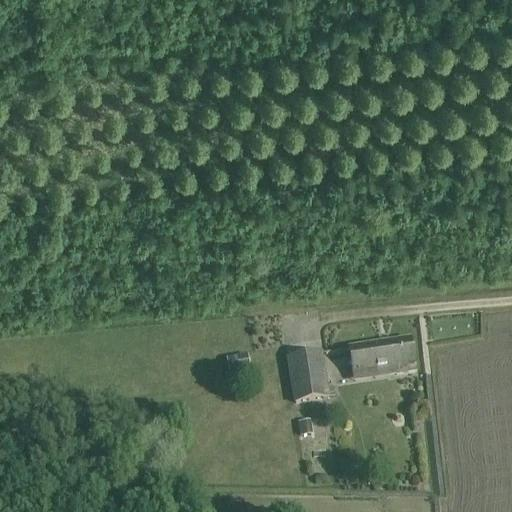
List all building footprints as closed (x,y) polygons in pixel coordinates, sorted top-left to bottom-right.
[(349,351),(353,375),(395,369),(396,376),(414,373),(409,341),(349,351)] [(288,360),(296,404),(328,399),(320,354),(288,360)] [(230,379),(251,375),(248,356),(227,360),(230,379)] [(310,422),(298,424),(300,438),(312,436),(310,422)] [(165,440),(165,429),(155,429),(155,441),(165,440)] [(207,511),(208,501),(190,500),(190,511),(207,511)]
